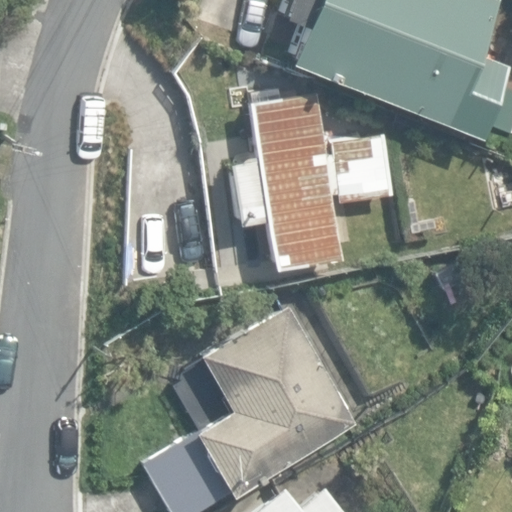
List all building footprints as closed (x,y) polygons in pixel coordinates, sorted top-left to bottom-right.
[(282,57),(474,133),(496,77),(465,65),(490,0),(281,0),(277,11),(294,17),(298,19),(282,57)] [(260,214),(267,263),(333,254),(324,188),(335,187),(336,196),(386,189),(378,131),(318,139),(311,89),(309,89),(243,99),(250,152),(225,156),(233,218),(260,214)] [(397,210),(400,240),(426,238),(422,208),(397,210)] [(134,455),(164,511),(173,511),(221,489),(348,418),(278,298),(190,351),(212,390),(219,405),(134,455)] [(498,474),(511,466),(511,437),(502,415),(477,462),(498,474)] [(239,511),(340,511),(320,485),(294,505),(278,484),(277,483),(239,511)]
